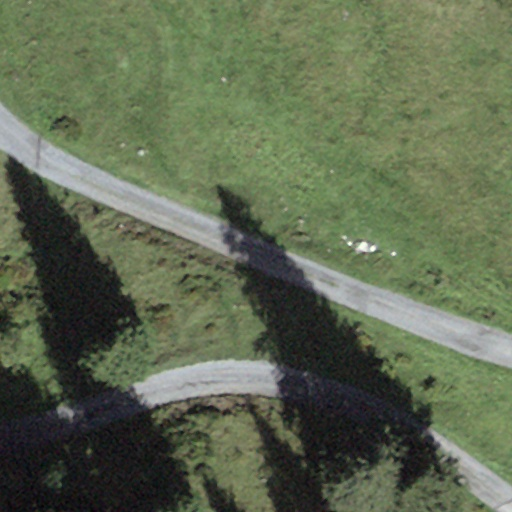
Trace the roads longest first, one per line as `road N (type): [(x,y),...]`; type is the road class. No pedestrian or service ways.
road 1 (track): [(0,444),(239,361),(403,427),(511,507)]
road 2 (track): [(511,345),(146,201),(0,114)]
